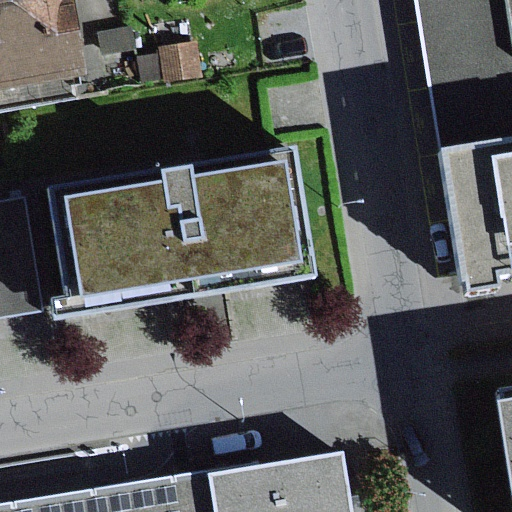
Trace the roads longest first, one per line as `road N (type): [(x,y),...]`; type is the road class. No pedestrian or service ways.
road 1 (residential): [(0,432),(407,368)]
road 2 (residential): [(407,368),(346,0)]
road 3 (residential): [(431,511),(407,368)]
